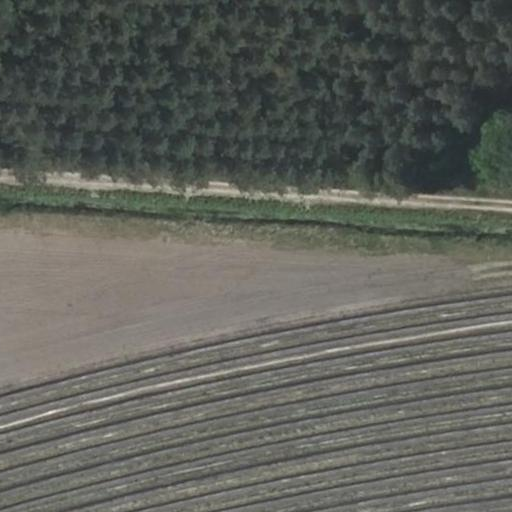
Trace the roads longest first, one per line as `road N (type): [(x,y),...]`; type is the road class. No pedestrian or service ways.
road 1 (track): [(511,285),(0,253)]
road 2 (track): [(511,200),(0,170)]
